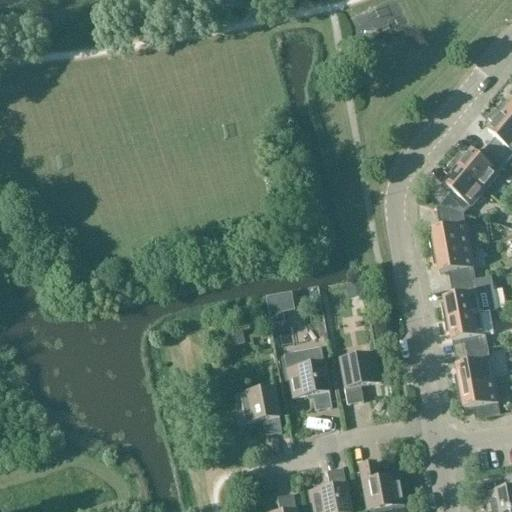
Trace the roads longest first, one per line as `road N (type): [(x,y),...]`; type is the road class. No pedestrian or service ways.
road 1 (residential): [(431,427),(393,219),(397,189),(511,53)]
road 2 (residential): [(263,469),(333,444),(431,427)]
